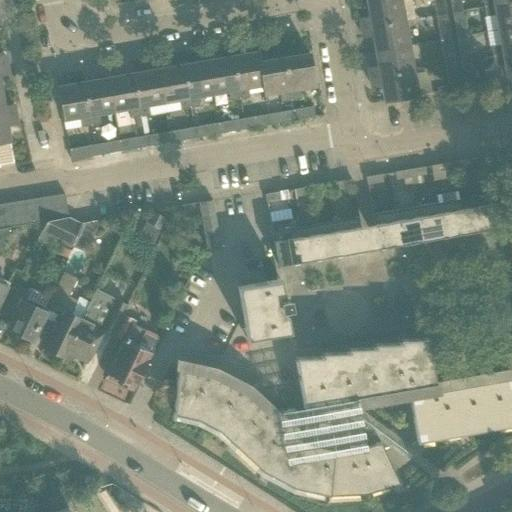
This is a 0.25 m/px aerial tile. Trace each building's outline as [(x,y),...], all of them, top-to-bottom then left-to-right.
[(359,20),(361,29),(404,21),(400,0),(379,0),(367,2),(370,18),(359,20)] [(431,0),(434,11),(444,9),(442,0),(431,0)] [(495,15),(498,30),(511,27),(511,2),(484,7),(486,16),(495,15)] [(466,36),(462,16),(452,17),(455,38),(466,36)] [(449,39),(446,19),(436,21),(439,41),(449,39)] [(372,37),(375,52),(408,46),(404,21),(361,29),(362,39),(372,37)] [(491,47),(492,57),(511,53),(511,27),(498,30),(501,45),(491,47)] [(459,58),(469,56),(466,36),(455,38),(459,58)] [(439,41),(443,61),(453,59),(449,39),(439,41)] [(367,69),(369,79),(413,71),(408,46),(375,52),(378,67),(367,69)] [(257,52),(231,57),(239,99),(249,98),(247,88),(261,85),(258,62),(257,52)] [(308,53),(283,58),(290,101),(300,99),(298,89),(314,86),(308,53)] [(511,53),(492,57),(494,66),(504,65),(506,81),(511,79),(511,53)] [(231,57),(206,61),(212,94),(228,91),(230,101),(239,99),(231,57)] [(283,58),(258,62),(261,85),(262,85),(264,95),(279,92),(281,102),(290,101),(283,58)] [(206,61),(182,65),(189,108),(199,106),(197,97),(212,94),(206,61)] [(182,65),(157,70),(163,103),(178,100),(180,110),(189,108),(182,65)] [(461,67),(465,88),(475,86),(472,65),(461,67)] [(445,70),(449,91),(459,89),(455,68),(445,70)] [(157,70),(132,74),(140,117),(149,115),(148,105),(163,103),(157,70)] [(413,71),(369,79),(371,89),(381,87),(384,102),(417,96),(413,71)] [(132,74),(107,78),(113,111),(128,109),(130,119),(140,117),(132,74)] [(107,78),(83,83),(90,125),(100,124),(98,114),(113,111),(107,78)] [(90,125),(83,83),(57,87),(63,120),(79,117),(81,127),(90,125)] [(0,91),(0,117),(15,115),(13,105),(3,106),(1,91),(0,91)] [(312,106),(292,109),(294,120),(314,117),(312,106)] [(294,120),(292,109),(271,113),(273,124),(294,120)] [(15,115),(0,117),(0,143),(9,142),(6,125),(16,123),(15,115)] [(242,118),(244,129),(265,125),(263,115),(242,118)] [(238,119),(217,123),(219,133),(239,130),(238,119)] [(219,133),(217,123),(197,126),(199,137),(219,133)] [(188,128),(168,132),(170,142),(190,138),(188,128)] [(170,142),(168,132),(147,135),(149,146),(170,142)] [(139,137),(118,141),(120,151),(141,147),(139,137)] [(120,151),(118,141),(98,144),(100,154),(120,151)] [(0,167),(13,165),(9,142),(0,143),(0,167)] [(69,149),(70,159),(91,156),(89,146),(69,149)] [(496,155),(481,158),(482,164),(497,162),(496,155)] [(467,160),(452,163),(453,169),(468,167),(467,160)] [(453,169),(452,163),(438,165),(439,172),(453,169)] [(424,167),(410,170),(411,177),(425,174),(424,167)] [(411,177),(410,170),(395,172),(396,179),(411,177)] [(367,177),(367,184),(382,182),(381,175),(367,177)] [(353,187),(352,180),(338,183),(339,189),(353,187)] [(323,185),(309,188),(310,194),(324,192),(323,185)] [(310,194),(309,188),(295,190),(296,197),(310,194)] [(266,195),(267,202),(281,199),(280,192),(266,195)] [(502,192),(480,196),(486,230),(508,226),(502,192)] [(64,194),(51,196),(55,219),(68,217),(64,194)] [(51,196),(37,199),(41,222),(55,219),(51,196)] [(480,196),(458,200),(465,233),(486,230),(480,196)] [(37,199),(23,201),(27,224),(41,222),(37,199)] [(212,200),(198,202),(206,250),(220,247),(212,200)] [(458,200),(437,203),(443,237),(465,233),(458,200)] [(23,201),(9,203),(13,227),(27,224),(23,201)] [(9,203),(0,204),(0,228),(9,227),(13,227),(9,203)] [(437,203),(416,207),(422,241),(443,237),(437,203)] [(416,207),(395,211),(401,245),(422,241),(416,207)] [(151,211),(145,223),(160,231),(166,219),(151,211)] [(401,245),(395,211),(373,215),(379,248),(401,245)] [(45,221),(40,233),(70,246),(74,238),(81,223),(68,217),(62,218),(55,219),(45,221)] [(358,217),(336,221),(342,255),(364,251),(358,217)] [(300,262),(294,228),(292,219),(271,223),(278,266),(300,262)] [(74,238),(70,246),(82,252),(84,247),(86,248),(99,220),(95,220),(81,223),(74,238)] [(336,221),(315,225),(321,258),(342,255),(336,221)] [(315,225),(294,228),(300,262),(321,258),(315,225)] [(0,228),(0,246),(9,227),(0,228)] [(70,250),(62,247),(59,255),(67,258),(70,250)] [(44,346),(64,356),(90,302),(79,297),(77,300),(69,296),(78,279),(64,272),(47,307),(54,310),(55,308),(61,311),(44,346)] [(280,303),(279,296),(283,296),(280,279),(237,286),(246,340),(290,332),(287,316),(283,317),(282,310),(290,309),(288,301),(280,303)] [(31,340),(45,311),(42,310),(22,300),(26,291),(19,287),(7,311),(14,315),(8,328),(31,340)] [(22,300),(42,310),(48,297),(28,287),(26,291),(22,300)] [(102,330),(112,335),(126,306),(96,291),(90,302),(64,356),(65,356),(67,351),(87,360),(102,330)] [(126,306),(112,335),(124,340),(106,376),(133,389),(159,336),(134,323),(136,319),(134,319),(123,314),(127,306),(126,306)] [(399,340),(400,343),(373,344),(374,348),(347,349),(348,352),(321,353),(321,357),(294,358),(295,362),(303,407),(435,384),(435,383),(427,339),(399,340)] [(380,442),(369,446),(356,449),(333,450),(310,445),(289,434),(245,393),(213,377),(190,372),(192,364),(178,361),(178,362),(173,414),(197,420),(218,431),(262,471),(294,488),(329,496),(365,495),(400,484),(380,442)] [(503,379),(436,390),(409,395),(417,443),(511,426),(511,369),(501,371),(503,379)] [(316,419),(314,427),(322,429),(324,421),(316,419)]
